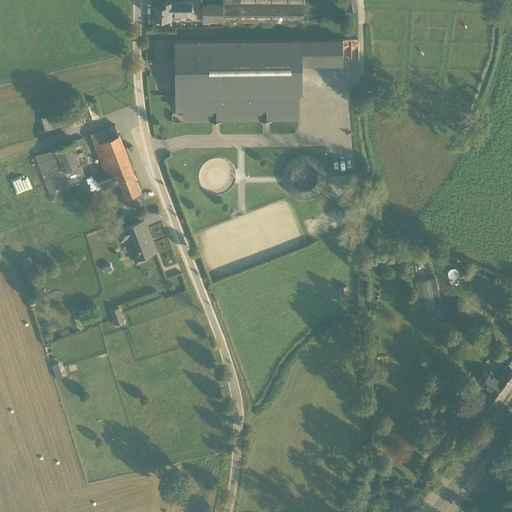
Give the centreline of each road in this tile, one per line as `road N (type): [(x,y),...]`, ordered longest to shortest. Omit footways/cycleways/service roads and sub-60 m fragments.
road 1 (unclassified): [(227,511),(238,443),(230,371),(149,154),(136,0)]
road 2 (secondary): [(436,511),(511,412)]
